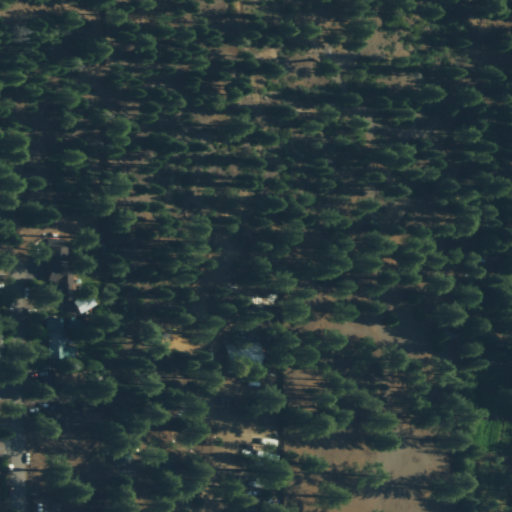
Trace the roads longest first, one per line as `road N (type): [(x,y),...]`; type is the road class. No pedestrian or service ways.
road 1 (track): [(232,0),(113,73),(94,120),(102,192),(59,229),(18,231),(12,263)]
road 2 (residential): [(9,511),(12,263)]
